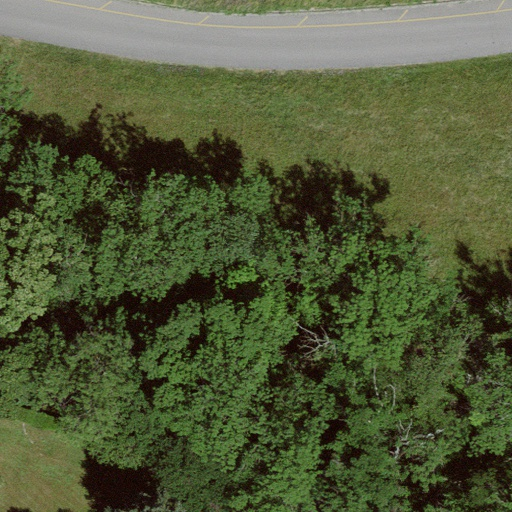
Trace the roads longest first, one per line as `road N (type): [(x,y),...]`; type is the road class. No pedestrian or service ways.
road 1 (unclassified): [(511,34),(280,54),(0,12)]
road 2 (track): [(408,511),(172,432),(0,337)]
